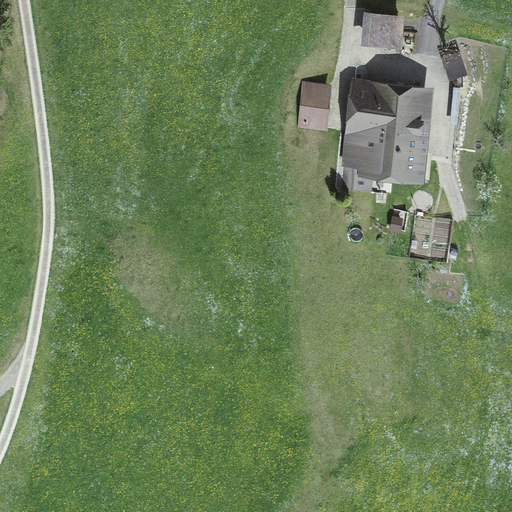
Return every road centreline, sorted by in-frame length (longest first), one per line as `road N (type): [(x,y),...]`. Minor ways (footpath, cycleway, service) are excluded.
road 1 (track): [(0,451),(26,367),(47,249),(42,126),(22,0)]
road 2 (track): [(418,53),(438,102),(443,161),(461,217)]
road 3 (track): [(347,0),(354,49),(375,63),(418,53),(431,15)]
